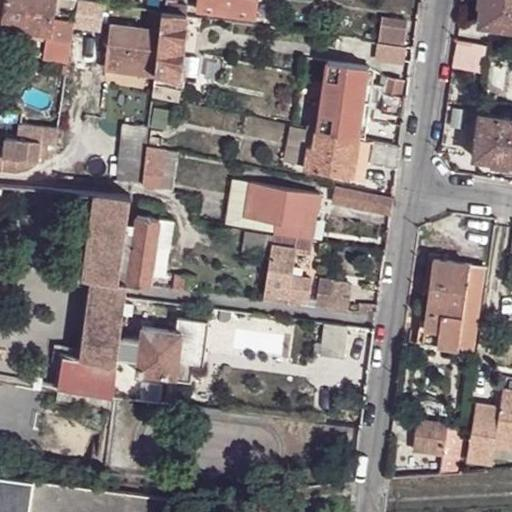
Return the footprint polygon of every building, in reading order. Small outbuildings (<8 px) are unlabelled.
[(7,0),(5,18),(3,28),(30,32),(43,34),(46,34),(42,59),(67,63),(73,21),(52,18),(53,6),(54,0),(7,0)] [(102,2),(89,0),(83,0),(82,8),(75,7),(75,11),(75,12),(99,16),(102,2)] [(179,0),(168,0),(167,11),(187,14),(190,15),(192,5),(180,3),(179,0)] [(256,0),(199,0),(198,9),(254,17),(256,0)] [(511,0),(479,0),(479,5),(482,5),(479,24),(511,28),(511,0)] [(156,74),(163,11),(161,10),(155,10),(152,29),(112,24),(107,59),(117,61),(116,69),(156,74)] [(167,11),(163,11),(156,74),(180,77),(187,14),(167,11)] [(404,45),(407,22),(384,18),(382,42),(404,45)] [(506,35),(484,33),(483,42),(504,45),(506,35)] [(459,41),(454,66),(480,71),(485,47),(459,41)] [(404,45),(382,42),(380,57),(406,60),(408,46),(404,45)] [(117,61),(107,59),(107,68),(116,69),(117,61)] [(332,105),(338,61),(327,60),(321,103),(332,105)] [(369,66),(338,61),(332,105),(321,103),(317,128),(359,137),(369,66)] [(404,81),(386,78),(384,91),(396,94),(401,94),(404,81)] [(396,94),(384,91),(381,113),(404,115),(406,95),(401,94),(396,94)] [(321,103),(312,102),(309,127),(317,128),(321,103)] [(167,112),(153,110),(151,129),(164,131),(167,112)] [(511,118),(480,114),(474,159),(492,162),(492,164),(507,166),(508,164),(511,164),(511,118)] [(403,125),(391,123),(388,142),(401,145),(403,125)] [(4,154),(17,156),(45,158),(55,151),(58,128),(21,124),(19,138),(5,137),(4,154)] [(149,128),(122,125),(118,181),(142,183),(143,183),(144,174),(148,145),(149,128)] [(284,161),(307,165),(310,145),(314,146),(317,128),(309,127),(308,127),(307,135),(291,132),(284,161)] [(359,137),(317,128),(314,146),(310,145),(307,165),(306,169),(355,177),(360,137),(359,137)] [(388,142),(373,140),(372,144),(370,161),(398,168),(399,159),(401,145),(388,142)] [(148,145),(144,174),(148,174),(162,176),(166,149),(148,145)] [(166,149),(162,176),(161,189),(173,191),(177,151),(166,149)] [(0,154),(0,170),(16,172),(24,173),(45,158),(17,156),(4,154),(0,154)] [(247,216),(253,181),(235,178),(228,223),(274,231),(275,221),(247,216)] [(253,181),(247,216),(275,221),(274,231),(274,233),(314,239),(320,193),(253,181)] [(391,213),(393,199),(337,187),(333,202),(391,213)] [(131,195),(97,192),(91,236),(125,241),(128,223),(131,195)] [(138,214),(161,217),(162,203),(140,200),(138,214)] [(161,217),(138,214),(136,224),(130,271),(129,282),(128,282),(151,286),(158,242),(161,217)] [(174,219),(161,217),(158,242),(170,244),(174,219)] [(130,271),(136,224),(128,223),(125,241),(121,270),(130,271)] [(314,239),(274,233),(265,300),(302,304),(304,299),(309,300),(312,279),(293,275),(297,251),(311,253),(314,239)] [(91,236),(85,278),(87,279),(94,279),(120,281),(121,270),(125,241),(91,236)] [(438,260),(433,259),(430,280),(428,292),(424,321),(424,329),(439,332),(437,347),(458,349),(468,264),(438,260)] [(482,267),(468,264),(458,349),(471,352),(482,267)] [(121,270),(120,281),(129,282),(130,271),(121,270)] [(189,277),(176,275),(175,288),(187,289),(189,277)] [(199,278),(189,277),(187,289),(197,291),(199,278)] [(316,306),(349,310),(353,281),(319,277),(316,306)] [(94,279),(89,314),(124,319),(126,301),(126,297),(128,282),(129,282),(120,281),(94,279)] [(124,319),(89,314),(84,357),(83,359),(118,366),(119,355),(121,337),(124,319)] [(179,317),(177,331),(183,332),(178,377),(175,377),(175,379),(192,382),(194,366),(204,368),(210,322),(179,317)] [(348,327),(327,324),(323,355),(344,357),(348,327)] [(177,331),(144,327),(142,340),(138,358),(137,372),(175,377),(178,377),(183,332),(177,331)] [(439,332),(424,329),(423,334),(422,344),(437,347),(439,332)] [(142,340),(121,337),(119,355),(138,358),(142,340)] [(61,352),(56,386),(115,396),(116,386),(119,367),(118,366),(83,359),(84,357),(61,352)] [(204,368),(194,366),(192,382),(202,383),(204,368)] [(115,396),(56,386),(54,400),(113,411),(115,396)] [(124,387),(116,386),(115,396),(123,397),(124,387)] [(466,463),(493,467),(496,447),(511,449),(511,390),(503,389),(500,407),(475,404),(466,463)] [(449,427),(419,423),(414,452),(444,456),(445,457),(449,427)] [(464,430),(449,427),(445,457),(444,456),(440,478),(457,477),(464,430)] [(349,482),(351,468),(341,466),(339,480),(349,482)] [(179,511),(181,501),(0,474),(0,511),(179,511)]
